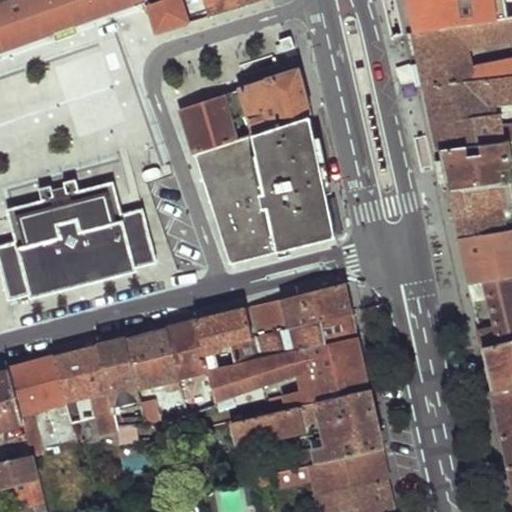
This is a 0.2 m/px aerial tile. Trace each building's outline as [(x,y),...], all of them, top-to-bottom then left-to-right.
[(0,0),(0,57),(150,0),(0,0)] [(153,0),(151,1),(157,30),(260,0),(153,0)] [(407,0),(414,32),(510,18),(507,0),(407,0)] [(426,87),(511,78),(511,17),(510,18),(414,32),(421,62),(426,87)] [(299,71),(181,106),(196,152),(309,116),(299,71)] [(434,123),(440,150),(511,140),(511,127),(504,128),(501,113),(482,116),(479,104),(511,100),(511,78),(426,87),(434,123)] [(309,116),(196,152),(231,266),(269,256),(337,239),(309,116)] [(445,170),(449,191),(501,184),(511,182),(511,162),(511,157),(511,156),(511,140),(440,150),(445,170)] [(44,199),(81,189),(78,178),(66,182),(67,186),(55,190),(54,185),(41,188),(44,199)] [(44,199),(8,208),(16,240),(0,244),(0,260),(11,299),(31,294),(32,298),(137,271),(136,266),(158,261),(143,207),(121,212),(113,180),(81,189),(44,199)] [(511,182),(501,184),(505,211),(509,210),(511,209),(511,182)] [(452,204),(455,218),(505,211),(501,184),(449,191),(452,204)] [(457,227),(459,238),(511,230),(509,210),(505,211),(455,218),(457,227)] [(465,263),(470,283),(511,276),(511,230),(459,238),(465,263)] [(481,332),(494,393),(511,388),(511,276),(470,283),(474,301),(492,297),(498,328),(481,332)] [(254,306),(263,336),(354,313),(350,297),(347,282),(320,289),(277,300),(254,306)] [(198,321),(206,356),(229,351),(228,345),(254,338),(247,308),(228,313),(198,321)] [(229,351),(233,367),(359,337),(357,327),(354,313),(263,336),(254,338),(228,345),(229,351)] [(168,329),(180,381),(202,375),(207,399),(198,401),(200,411),(217,403),(216,397),(210,373),(206,356),(198,321),(179,326),(168,329)] [(126,340),(140,400),(145,421),(146,427),(158,424),(149,388),(180,381),(168,329),(148,334),(126,340)] [(305,370),(310,390),(287,395),(290,408),(371,390),(364,361),(359,337),(233,367),(210,373),(216,397),(305,370)] [(101,346),(114,407),(140,400),(126,340),(113,343),(101,346)] [(57,358),(68,402),(92,396),(102,435),(110,434),(115,448),(145,441),(141,427),(118,426),(117,419),(114,407),(101,346),(78,352),(57,358)] [(11,370),(26,422),(35,455),(45,452),(33,410),(68,402),(57,358),(33,364),(11,370)] [(0,431),(26,422),(11,370),(0,372),(0,431)] [(501,423),(503,436),(511,434),(511,388),(494,393),(501,423)] [(330,424),(334,444),(254,462),(257,476),(278,471),(309,464),(384,449),(377,421),(371,390),(290,408),(233,422),(239,445),(330,424)] [(169,393),(170,414),(183,414),(182,393),(169,393)] [(118,426),(141,427),(146,427),(145,421),(117,419),(118,426)] [(508,458),(510,467),(511,467),(511,434),(503,436),(508,456),(508,458)] [(311,475),(316,497),(391,480),(388,467),(384,449),(309,464),(311,475)] [(15,511),(50,511),(35,455),(0,462),(0,486),(9,485),(28,480),(35,507),(23,510),(15,511)] [(157,465),(160,485),(178,483),(174,462),(157,465)] [(278,471),(281,481),(311,475),(309,464),(278,471)] [(35,507),(28,480),(9,485),(12,496),(18,494),(23,510),(35,507)] [(316,497),(319,511),(397,511),(396,506),(391,480),(316,497)]
